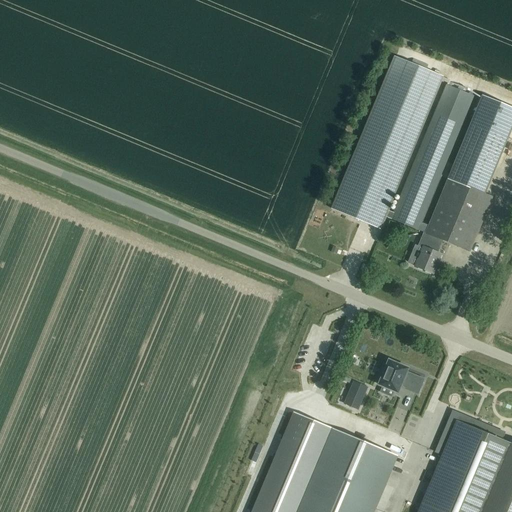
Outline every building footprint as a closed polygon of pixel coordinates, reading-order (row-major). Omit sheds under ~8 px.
[(441,76),(396,57),(333,210),(378,228),(383,216),(386,210),(441,76)] [(473,96),(446,85),(393,213),(386,210),(383,216),(418,230),(425,233),(428,225),(421,222),(473,96)] [(447,179),(485,194),(511,128),(511,108),(482,96),(447,179)] [(425,233),(433,236),(442,240),(469,252),(492,197),(485,194),(447,179),(428,225),(425,233)] [(433,236),(428,249),(427,248),(428,245),(424,244),(415,266),(432,274),(441,254),(437,252),(442,240),(433,236)] [(377,380),(379,380),(377,384),(395,392),(399,383),(407,387),(406,389),(415,393),(421,379),(404,371),(405,368),(387,360),(386,364),(384,363),(377,380)] [(418,511),(485,511),(511,449),(511,443),(456,421),(418,511)] [(371,511),(395,456),(331,429),(296,511),(371,511)] [(511,511),(511,449),(485,511),(511,511)]
